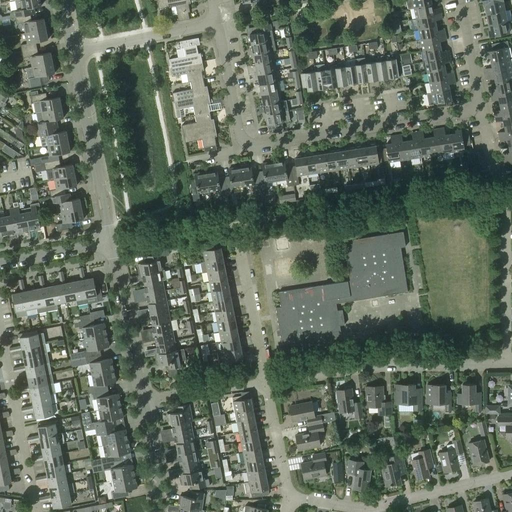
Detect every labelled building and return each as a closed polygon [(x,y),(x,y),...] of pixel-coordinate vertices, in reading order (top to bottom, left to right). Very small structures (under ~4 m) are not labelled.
[(16,11),(9,12),(10,18),(14,18),(27,15),(26,9),(41,6),(40,2),(42,2),(42,0),(14,0),(16,11)] [(189,0),(159,0),(157,0),(159,9),(175,6),(178,21),(189,19),(188,12),(190,11),(188,3),(190,3),(189,0)] [(405,0),(408,9),(414,8),(432,4),(430,0),(405,0)] [(504,11),(502,0),(484,4),(486,14),(504,11)] [(432,4),(414,8),(416,18),(441,13),(440,8),(433,9),(432,4)] [(506,22),(504,11),(486,14),(489,25),(506,22)] [(441,13),(416,18),(418,29),(436,25),(435,20),(442,19),(441,13)] [(27,15),(14,18),(16,24),(23,23),(25,33),(48,28),(46,22),(44,22),(43,18),(28,21),(27,15)] [(509,32),(506,22),(489,25),(489,30),(488,30),(489,36),(509,32)] [(258,33),(249,34),(251,45),(273,40),(270,24),(257,26),(258,33)] [(436,25),(418,29),(420,40),(445,34),(444,29),(437,30),(436,25)] [(27,43),(20,45),(21,51),(34,49),(32,42),(48,39),(47,36),(49,35),(48,28),(25,33),(27,43)] [(445,34),(420,40),(422,50),(440,46),(439,41),(446,40),(445,34)] [(178,57),(169,59),(170,68),(202,61),(200,53),(198,53),(196,45),(189,47),(187,40),(180,41),(180,44),(178,45),(176,47),(178,57)] [(273,40),(251,45),(253,55),(271,51),(275,50),(273,40)] [(493,50),(486,51),(487,58),(490,57),(491,62),(509,58),(506,47),(508,47),(507,41),(491,44),(493,50)] [(422,50),(418,51),(420,61),(424,61),(425,61),(450,56),(449,50),(441,52),(440,46),(422,50)] [(34,49),(21,51),(23,58),(30,57),(32,67),(54,62),(53,55),(51,56),(50,52),(35,55),(34,49)] [(271,51),(253,55),(255,65),(273,61),(271,51)] [(410,54),(400,56),(402,64),(412,62),(410,54)] [(450,56),(425,61),(427,72),(445,68),(444,63),(451,61),(450,56)] [(364,58),(354,59),(355,65),(358,83),(368,81),(365,63),(364,58)] [(492,67),(485,68),(486,74),(511,69),(509,58),(491,62),(492,67)] [(396,59),(385,60),(388,78),(399,76),(396,59)] [(385,60),(375,62),(378,80),(388,78),(385,60)] [(202,61),(170,68),(172,76),(186,73),(188,81),(190,81),(203,78),(201,71),(204,70),(202,61)] [(273,61),(255,65),(257,75),(275,71),(273,61)] [(32,67),(26,68),(28,78),(27,79),(29,88),(41,85),(39,76),(54,73),(54,70),(56,69),(54,62),(32,67)] [(375,62),(365,63),(368,81),(378,80),(375,62)] [(324,64),(314,66),(315,71),(318,89),(328,87),(325,70),(324,64)] [(355,65),(345,66),(348,84),(358,83),(355,65)] [(345,66),(335,68),(338,86),(348,84),(345,66)] [(325,70),(328,87),(338,86),(335,68),(325,70)] [(445,68),(427,72),(429,82),(454,77),(453,71),(446,73),(445,68)] [(511,74),(511,69),(486,74),(487,80),(494,78),(495,83),(511,79),(511,74)] [(275,71),(257,75),(259,85),(277,81),(275,71)] [(315,71),(301,73),(303,87),(307,87),(307,91),(318,89),(315,71)] [(454,77),(429,82),(431,93),(449,89),(448,84),(455,83),(454,77)] [(192,89),(172,93),(174,101),(209,94),(207,86),(204,86),(203,78),(190,81),(192,89)] [(496,88),(489,90),(490,95),(511,90),(511,79),(495,83),(496,88)] [(277,81),(259,85),(261,95),(279,91),(277,81)] [(449,89),(431,93),(433,104),(437,103),(444,102),(451,100),(449,89)] [(511,90),(490,95),(491,101),(498,99),(499,104),(511,101),(511,90)] [(279,91),(261,95),(263,105),(281,101),(279,91)] [(31,96),(30,96),(32,102),(33,102),(35,112),(36,112),(63,107),(62,100),(60,100),(59,97),(47,99),(46,93),(38,94),(31,96)] [(209,94),(174,101),(177,118),(181,117),(181,116),(185,115),(183,108),(193,106),(195,114),(209,111),(208,103),(210,103),(209,94)] [(281,101),(263,105),(265,115),(283,111),(281,101)] [(500,110),(493,111),(495,117),(511,113),(511,101),(499,104),(500,110)] [(63,107),(36,112),(38,123),(36,123),(37,130),(58,125),(56,119),(63,118),(62,114),(65,114),(63,107)] [(303,108),(296,109),(298,122),(305,121),(303,108)] [(283,111),(265,115),(267,125),(290,121),(288,110),(283,111)] [(196,122),(182,125),(183,134),(215,127),(213,119),(211,119),(209,111),(195,114),(196,122)] [(511,113),(495,117),(496,122),(503,121),(504,126),(511,124),(511,113)] [(18,127),(15,132),(16,136),(24,141),(22,131),(23,129),(22,128),(23,126),(22,122),(19,124),(17,127),(18,127)] [(505,131),(498,132),(499,138),(511,135),(511,124),(504,126),(505,131)] [(58,125),(37,130),(38,136),(39,136),(41,146),(47,145),(70,141),(69,134),(66,134),(66,130),(59,132),(58,125)] [(215,127),(183,134),(185,142),(202,139),(203,147),(216,144),(214,136),(217,136),(215,127)] [(444,127),(438,128),(442,153),(453,152),(450,134),(445,134),(444,127)] [(434,136),(429,137),(431,155),(442,153),(438,128),(433,129),(434,136)] [(455,133),(450,134),(453,152),(464,150),(463,145),(470,144),(469,140),(463,141),(461,129),(455,130),(455,133)] [(412,139),(408,140),(410,158),(421,157),(417,131),(411,132),(412,139)] [(422,131),(417,131),(421,157),(431,155),(429,137),(424,138),(422,131)] [(401,134),(396,135),(400,160),(410,158),(408,140),(403,141),(401,134)] [(391,143),(386,144),(389,162),(400,160),(396,135),(390,136),(391,143)] [(511,135),(499,138),(500,143),(507,142),(508,147),(511,146),(511,135)] [(49,155),(39,157),(40,164),(44,163),(56,161),(59,160),(57,154),(70,151),(69,148),(71,148),(70,141),(47,145),(49,155)] [(12,156),(16,151),(4,143),(1,149),(12,156)] [(374,144),(365,145),(368,165),(379,163),(376,145),(374,145),(374,144)] [(357,148),(355,148),(358,166),(368,165),(365,145),(357,147),(357,148)] [(509,152),(502,153),(503,159),(511,157),(511,146),(508,147),(509,152)] [(354,147),(345,148),(348,168),(358,166),(355,148),(354,149),(354,147)] [(336,151),(335,152),(338,169),(348,168),(345,148),(336,150),(336,151)] [(334,150),(325,152),(328,171),(338,169),(335,152),(334,152),(334,150)] [(316,154),(315,155),(318,172),(328,171),(325,152),(316,153),(316,154)] [(313,153),(305,155),(308,174),(318,172),(315,155),(314,155),(313,153)] [(299,184),(297,176),(308,174),(305,155),(296,156),(296,158),(294,158),(296,168),(291,169),(293,185),(299,184)] [(284,160),(273,161),(276,184),(287,182),(288,186),(293,185),(291,169),(286,170),(284,160)] [(57,167),(56,161),(44,163),(45,170),(46,170),(48,180),(54,179),(77,174),(75,167),(73,168),(72,164),(57,167)] [(264,173),(258,174),(260,190),(267,189),(266,185),(276,184),(273,161),(262,163),(264,173)] [(250,165),(239,166),(243,189),(253,187),(254,191),(260,190),(258,174),(252,175),(250,165)] [(230,178),(224,179),(227,196),(233,195),(233,190),(243,189),(239,166),(228,168),(230,178)] [(217,170),(206,172),(209,194),(220,192),(220,197),(227,196),(224,179),(218,180),(217,170)] [(196,184),(190,185),(193,201),(200,200),(199,196),(209,194),(206,172),(195,173),(196,184)] [(56,189),(49,191),(50,197),(66,194),(64,188),(76,185),(76,182),(78,181),(77,174),(54,179),(56,189)] [(321,196),(319,184),(309,185),(311,193),(311,198),(321,196)] [(70,193),(66,194),(50,197),(52,204),(55,203),(57,213),(61,213),(83,208),(82,201),(80,202),(79,198),(71,199),(70,193)] [(31,211),(25,212),(29,229),(40,227),(35,203),(30,204),(31,211)] [(18,207),(13,208),(18,231),(29,229),(25,212),(19,213),(18,207)] [(10,215),(4,216),(8,233),(18,231),(13,208),(9,209),(10,215)] [(63,223),(56,224),(57,231),(69,228),(68,222),(83,219),(82,215),(85,215),(83,208),(61,213),(63,223)] [(343,239),(348,280),(276,290),(278,306),(271,306),(276,348),(344,339),(339,300),(406,292),(400,250),(405,249),(402,231),(343,239)] [(220,248),(203,251),(205,262),(223,258),(220,248)] [(147,262),(137,264),(139,275),(160,270),(160,271),(165,270),(163,270),(159,254),(146,256),(147,262)] [(223,258),(205,262),(200,262),(202,272),(207,272),(225,268),(223,258)] [(225,268),(207,272),(209,282),(227,278),(225,268)] [(160,270),(139,275),(140,277),(142,276),(144,284),(162,280),(167,279),(165,270),(160,271),(160,270)] [(85,279),(83,280),(88,304),(98,302),(93,278),(85,279)] [(227,278),(209,282),(211,291),(229,288),(227,278)] [(81,280),(73,282),(76,299),(78,306),(88,304),(83,280),(81,280)] [(146,292),(143,292),(143,294),(164,290),(162,280),(144,284),(146,292)] [(65,283),(63,284),(66,301),(76,299),(73,282),(65,283)] [(61,284),(53,286),(56,303),(66,301),(63,284),(61,284)] [(53,286),(45,287),(43,288),(48,311),(58,309),(56,303),(53,286)] [(43,288),(41,288),(33,290),(37,313),(48,311),(43,288)] [(198,288),(189,289),(190,296),(200,294),(198,288)] [(229,288),(211,291),(213,302),(231,298),(229,288)] [(25,291),(23,292),(26,309),(28,315),(37,313),(33,290),(25,291)] [(164,290),(143,294),(144,297),(146,296),(148,304),(166,300),(164,290)] [(21,292),(13,294),(17,317),(28,315),(26,309),(23,292),(21,292)] [(200,294),(190,296),(191,302),(201,300),(200,294)] [(231,298),(213,302),(215,312),(233,308),(231,298)] [(150,312),(147,312),(147,315),(168,310),(166,300),(148,304),(150,312)] [(233,308),(215,312),(217,322),(235,318),(233,308)] [(168,310),(147,315),(148,317),(151,317),(152,324),(170,320),(168,310)] [(235,318),(217,322),(219,331),(237,328),(235,318)] [(91,320),(78,322),(79,329),(82,328),(85,339),(107,335),(104,323),(92,325),(91,320)] [(154,332),(151,332),(151,334),(172,330),(170,320),(152,324),(154,332)] [(237,328),(219,331),(221,342),(239,338),(237,328)] [(37,330),(18,334),(19,339),(20,339),(22,345),(22,348),(46,343),(44,332),(38,334),(37,330)] [(172,330),(151,334),(152,337),(155,336),(156,344),(174,340),(172,330)] [(87,350),(84,351),(85,357),(98,355),(97,349),(109,347),(107,335),(85,339),(87,350)] [(239,338),(221,342),(215,343),(217,353),(241,348),(239,338)] [(158,352),(155,352),(155,355),(176,351),(176,350),(174,340),(156,344),(158,352)] [(46,343),(22,348),(22,350),(24,358),(42,354),(48,353),(46,343)] [(241,348),(217,353),(219,363),(225,362),(226,366),(236,365),(235,360),(243,358),(241,348)] [(183,349),(178,350),(178,349),(176,350),(176,351),(155,355),(157,365),(165,364),(166,370),(168,369),(169,376),(177,374),(176,368),(182,366),(180,361),(185,360),(183,349)] [(42,354),(24,358),(26,365),(26,368),(50,363),(48,353),(42,354)] [(98,355),(85,357),(86,364),(89,363),(92,374),(114,370),(111,358),(99,360),(98,355)] [(50,363),(26,368),(26,370),(28,377),(51,373),(50,363)] [(94,385),(87,387),(88,393),(92,393),(105,390),(104,384),(116,382),(114,370),(92,374),(94,385)] [(51,373),(28,377),(29,385),(30,388),(53,383),(51,373)] [(30,388),(30,390),(32,398),(50,394),(55,393),(53,383),(30,388)] [(401,384),(395,385),(395,403),(414,403),(414,410),(421,410),(421,397),(421,388),(414,388),(414,384),(401,384)] [(445,384),(426,384),(426,403),(445,403),(445,412),(451,412),(451,392),(445,392),(445,384)] [(456,393),(456,403),(475,403),(475,412),(481,412),(481,398),(475,398),(475,384),(462,384),(462,393),(456,393)] [(383,386),(365,387),(366,398),(368,398),(368,407),(378,406),(378,414),(384,414),(385,427),(392,427),(391,402),(383,402),(383,386)] [(351,388),(336,390),(339,412),(354,410),(355,418),(362,417),(360,402),(353,403),(351,388)] [(105,390),(92,393),(93,399),(96,399),(98,410),(121,405),(118,394),(106,396),(105,390)] [(50,394),(32,398),(33,405),(34,408),(51,404),(50,394)] [(241,396),(232,397),(235,412),(253,408),(250,398),(242,400),(241,396)] [(218,402),(211,403),(214,416),(220,414),(218,402)] [(311,402),(290,406),(293,421),(307,419),(308,425),(322,423),(320,415),(314,416),(311,402)] [(51,404),(34,408),(34,410),(36,418),(54,414),(51,404)] [(177,412),(167,414),(169,425),(190,421),(193,421),(189,404),(176,406),(177,412)] [(123,417),(121,405),(98,410),(101,422),(92,424),(89,411),(82,413),(86,431),(96,428),(99,428),(112,425),(111,420),(123,417)] [(499,405),(485,405),(485,413),(499,413),(499,405)] [(253,408),(235,412),(237,421),(254,418),(253,408)] [(497,417),(497,424),(497,425),(505,425),(505,438),(511,438),(511,442),(511,443),(511,424),(511,425),(511,417),(497,417)] [(254,418),(237,421),(239,432),(256,428),(254,418)] [(484,420),(478,422),(481,436),(488,434),(484,420)] [(190,421),(169,425),(172,425),(174,432),(171,432),(171,435),(192,431),(190,421)] [(38,427),(39,435),(40,437),(57,434),(55,423),(38,427)] [(310,432),(295,435),(298,450),(320,446),(317,431),(323,430),(322,423),(308,425),(310,432)] [(113,431),(112,425),(99,428),(96,428),(98,435),(103,434),(105,445),(128,441),(125,429),(113,431)] [(256,428),(239,432),(241,442),(258,438),(256,428)] [(192,431),(171,435),(172,437),(175,436),(176,444),(194,441),(192,431)] [(62,433),(57,434),(40,437),(40,439),(42,447),(59,444),(64,443),(62,433)] [(395,435),(387,437),(390,449),(398,447),(395,435)] [(258,438),(241,442),(243,452),(260,448),(258,438)] [(448,450),(439,452),(444,472),(459,468),(455,454),(463,452),(459,439),(452,440),(452,443),(446,445),(448,450)] [(484,439),(468,443),(473,465),(489,461),(484,439)] [(108,456),(101,457),(102,464),(119,461),(118,455),(130,453),(128,441),(105,445),(108,456)] [(178,452),(175,452),(175,455),(196,451),(194,441),(176,444),(178,452)] [(59,444),(42,447),(43,455),(44,457),(61,454),(59,444)] [(260,448),(243,452),(245,462),(262,458),(260,448)] [(420,458),(412,460),(416,479),(429,476),(426,462),(432,461),(429,449),(418,452),(420,458)] [(196,451),(175,455),(176,457),(179,456),(180,464),(198,461),(196,451)] [(314,461),(301,463),(304,479),(330,474),(329,467),(324,468),(323,461),(326,461),(324,453),(312,455),(314,461)] [(44,457),(44,459),(46,467),(63,464),(61,454),(44,457)] [(346,456),(345,464),(348,465),(347,473),(355,474),(353,488),(367,490),(370,470),(362,469),(363,462),(349,460),(349,457),(346,456)] [(388,464),(381,466),(386,486),(401,483),(397,470),(403,468),(400,457),(387,460),(388,464)] [(262,458),(245,462),(247,472),(264,468),(262,458)] [(119,461),(102,464),(103,470),(110,469),(112,480),(134,476),(132,464),(120,466),(119,461)] [(182,472),(179,472),(179,475),(200,470),(198,461),(180,464),(182,472)] [(342,461),(334,461),(334,471),(342,470),(342,461)] [(63,464),(46,467),(47,475),(48,477),(65,474),(63,464)] [(216,467),(214,468),(215,478),(222,476),(220,466),(216,467)] [(264,468),(247,472),(249,482),(266,478),(264,468)] [(200,470),(179,475),(181,485),(192,483),(193,489),(206,486),(202,469),(200,470)] [(8,473),(0,474),(0,484),(10,483),(8,473)] [(65,474),(48,477),(48,479),(50,487),(67,484),(65,474)] [(115,491),(112,492),(113,499),(126,496),(125,490),(137,488),(134,476),(112,480),(115,491)] [(268,488),(266,478),(249,482),(243,483),(245,493),(248,492),(249,498),(269,494),(268,488)] [(67,484),(50,487),(51,495),(52,497),(69,494),(67,484)] [(180,495),(178,506),(199,509),(199,510),(201,510),(204,493),(191,491),(190,497),(180,495)] [(506,510),(501,511),(500,511),(511,511),(511,492),(503,494),(506,510)] [(52,497),(52,499),(54,508),(71,504),(69,494),(52,497)] [(487,498),(473,502),(475,511),(497,511),(496,509),(490,511),(487,498)]
